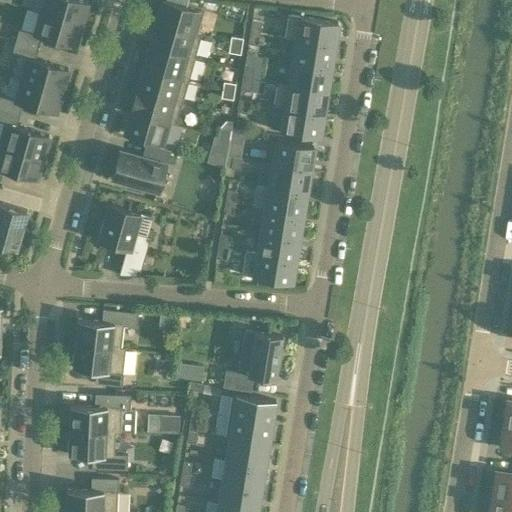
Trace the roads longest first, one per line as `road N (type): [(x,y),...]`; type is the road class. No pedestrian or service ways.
road 1 (tertiary): [(334,511),(419,0)]
road 2 (residential): [(365,4),(318,305)]
road 3 (residential): [(41,285),(127,0)]
road 4 (residential): [(318,305),(41,285)]
road 5 (residential): [(511,137),(475,361)]
road 6 (residential): [(29,511),(41,285)]
road 7 (residential): [(318,305),(284,511)]
road 8 (residential): [(475,361),(451,511)]
